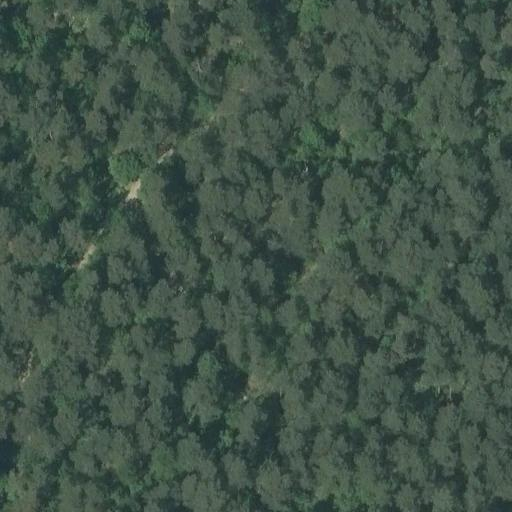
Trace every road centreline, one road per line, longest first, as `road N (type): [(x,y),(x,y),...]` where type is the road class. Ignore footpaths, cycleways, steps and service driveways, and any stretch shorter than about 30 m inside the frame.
road 1 (track): [(4,511),(34,376),(98,211),(369,0)]
road 2 (track): [(122,188),(234,381),(288,511)]
